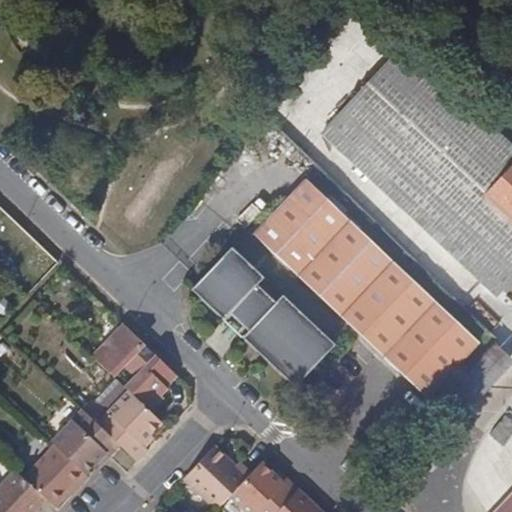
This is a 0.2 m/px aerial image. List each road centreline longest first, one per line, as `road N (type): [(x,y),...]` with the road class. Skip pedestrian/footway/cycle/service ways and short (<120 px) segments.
road 1 (unknown): [(319,470),(387,400),(384,373),(236,241),(203,246),(129,290)]
road 2 (residential): [(0,168),(237,393)]
road 3 (residential): [(237,393),(362,511)]
road 4 (residential): [(126,511),(237,393)]
